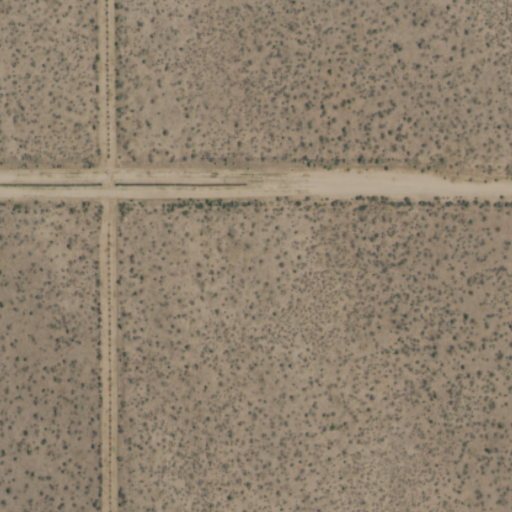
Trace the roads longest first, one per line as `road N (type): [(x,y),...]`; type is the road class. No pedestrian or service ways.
road 1 (track): [(110,0),(114,511)]
road 2 (residential): [(0,185),(511,187)]
